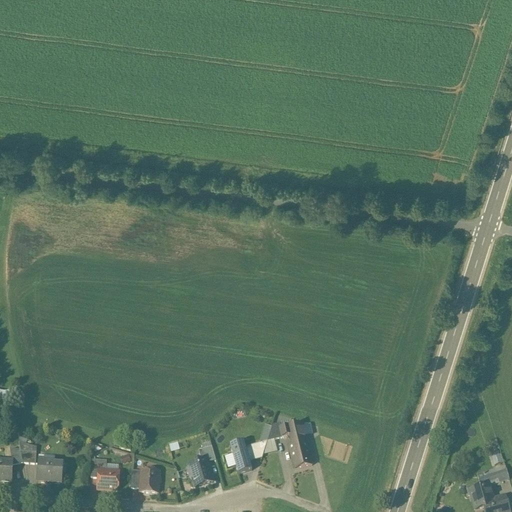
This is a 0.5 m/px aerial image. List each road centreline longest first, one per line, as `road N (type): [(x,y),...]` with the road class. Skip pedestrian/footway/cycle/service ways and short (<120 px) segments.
road 1 (unclassified): [(51,172),(487,227)]
road 2 (secondary): [(487,227),(397,511)]
road 3 (residential): [(132,507),(191,509),(269,492),(309,505)]
road 4 (residential): [(0,497),(132,507)]
